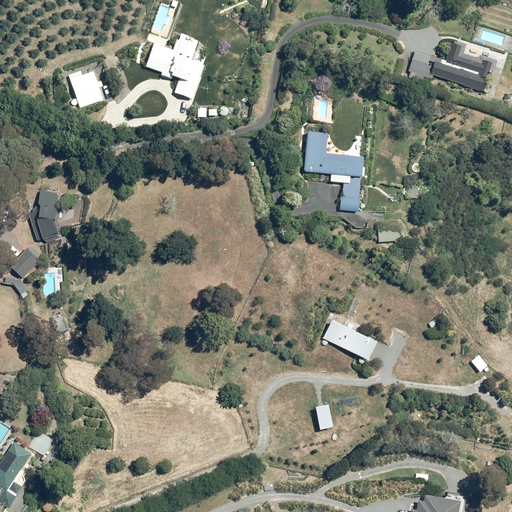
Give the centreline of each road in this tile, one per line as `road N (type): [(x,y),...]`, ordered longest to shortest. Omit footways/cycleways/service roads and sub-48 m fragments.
road 1 (unknown): [(0,136),(71,153),(154,137),(256,137),(274,125),(287,43),(301,28),(343,18),(416,35)]
road 2 (unknown): [(91,511),(249,446),(259,399),(277,375),(366,374),(380,364)]
